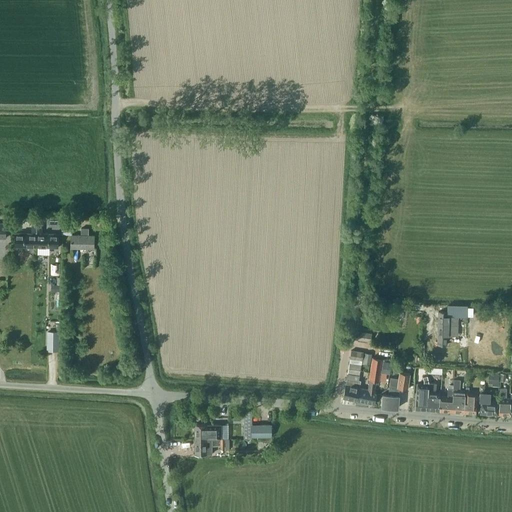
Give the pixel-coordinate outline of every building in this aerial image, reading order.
[(15,246),(24,246),(37,247),(37,223),(32,223),(32,233),(15,233),(15,246)] [(59,234),(50,233),(42,233),(42,223),(37,223),(37,247),(59,247),(59,234)] [(94,248),(94,235),(88,235),(88,228),(81,228),(81,235),(71,235),(71,247),(94,248)] [(448,306),(448,312),(448,315),(448,316),(457,316),(467,316),(468,306),(448,306)] [(370,312),(371,311),(359,309),(357,319),(369,320),(369,319),(370,312)] [(438,312),(438,338),(447,338),(447,335),(457,335),(457,316),(448,316),(448,315),(448,312),(438,312)] [(370,341),(372,333),(356,331),(354,339),(370,341)] [(363,352),(351,350),(350,358),(362,360),(363,352)] [(363,364),(370,365),(372,354),(364,353),(363,364)] [(387,372),(389,361),(383,359),(372,357),(369,379),(367,390),(359,388),(356,401),(374,404),(376,393),(373,392),(373,390),(375,390),(376,384),(378,384),(379,380),(381,371),(387,372)] [(359,375),(362,360),(350,358),(347,373),(359,375)] [(398,395),(399,388),(407,389),(410,373),(399,372),(398,378),(390,377),(388,394),(383,394),(382,407),(398,408),(398,395)] [(499,374),(488,373),(488,383),(492,384),(492,386),(498,387),(499,374)] [(418,387),(418,394),(416,394),(415,409),(427,410),(429,383),(427,377),(420,376),(420,387),(418,387)] [(343,398),(356,401),(359,388),(360,381),(358,380),(346,377),(345,384),(343,398)] [(453,387),(452,398),(451,412),(463,413),(465,399),(465,392),(460,391),(461,380),(453,379),(453,385),(453,387)] [(427,410),(439,411),(440,393),(434,392),(434,391),(436,389),(436,383),(429,383),(427,410)] [(448,385),(448,388),(447,388),(447,397),(440,396),(439,411),(451,412),(452,398),(453,387),(453,385),(448,385)] [(466,387),(465,392),(465,399),(463,413),(475,414),(476,404),(477,392),(469,391),(469,387),(466,387)] [(510,399),(506,399),(506,388),(500,388),(500,398),(499,398),(499,403),(498,415),(501,415),(510,415),(510,402),(510,399)] [(480,392),(479,396),(479,402),(481,402),(480,414),(498,415),(499,403),(490,403),(490,393),(480,392)] [(211,439),(211,438),(220,438),(220,431),(220,425),(221,425),(221,424),(194,424),(194,439),(206,439),(211,439)] [(272,424),(251,425),(251,436),(272,436),(272,424)] [(212,454),(211,446),(220,445),(220,449),(225,449),(225,448),(229,448),(229,439),(228,439),(220,439),(220,438),(211,438),(211,439),(206,439),(194,439),(194,454),(206,454),(212,454)]
